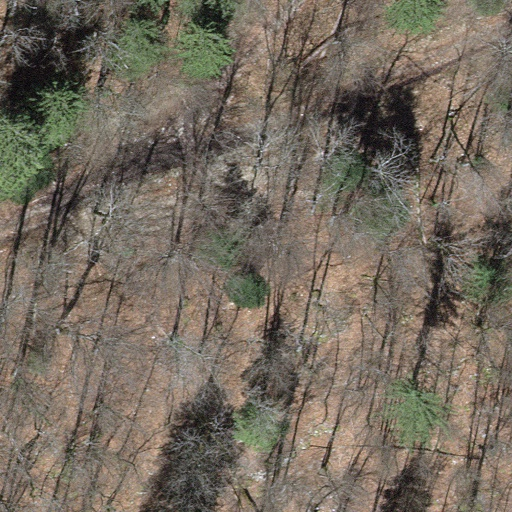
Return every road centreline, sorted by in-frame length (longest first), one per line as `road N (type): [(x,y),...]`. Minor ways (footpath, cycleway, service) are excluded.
road 1 (track): [(0,231),(314,112),(511,26)]
road 2 (track): [(97,193),(296,0)]
